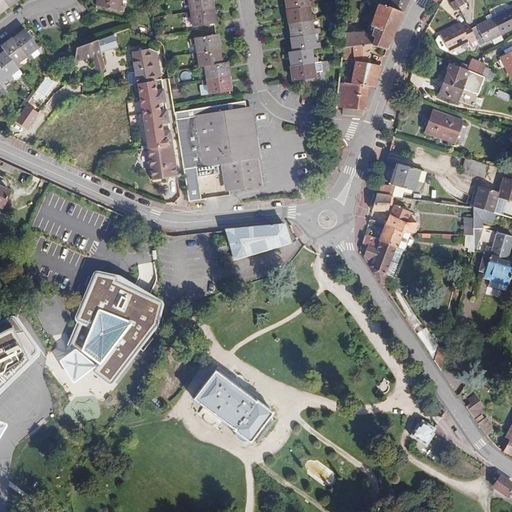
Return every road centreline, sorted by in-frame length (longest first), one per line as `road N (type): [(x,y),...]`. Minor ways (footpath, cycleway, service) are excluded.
road 1 (residential): [(306,214),(169,223),(0,149)]
road 2 (residential): [(338,237),(436,389),(478,445),(511,470)]
road 3 (residential): [(243,0),(267,104),(366,135)]
road 4 (unclassified): [(421,0),(366,135)]
